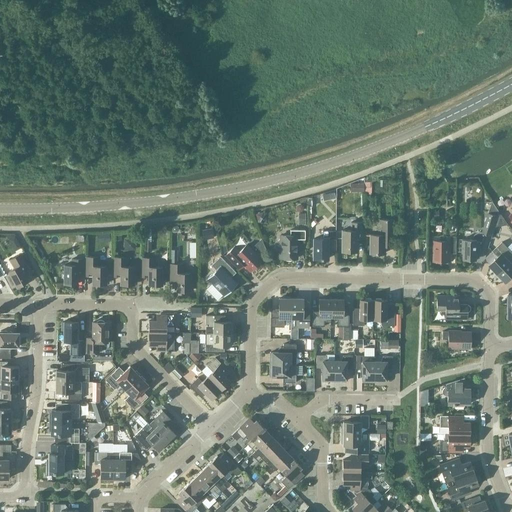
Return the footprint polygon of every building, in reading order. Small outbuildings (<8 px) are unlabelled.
[(422,169),(416,170),(419,183),(425,181),(422,169)] [(492,201),(488,213),(482,232),(480,232),(477,233),(476,234),(474,235),(474,237),(473,239),(462,239),(462,252),(463,252),(463,260),(477,260),(477,252),(480,252),(480,241),(482,241),(485,234),(492,236),(495,227),(498,216),(499,212),(492,201)] [(496,206),(500,211),(505,208),(501,203),(496,206)] [(507,224),(500,213),(499,214),(498,216),(495,227),(507,224)] [(384,245),(393,246),(394,219),(379,219),(379,234),(370,234),(369,253),(384,253),(384,245)] [(363,238),(363,222),(351,222),(350,230),(341,230),(341,251),(345,251),(346,253),(347,254),(349,255),(351,255),(352,253),(352,251),(356,251),(356,238),(363,238)] [(212,228),(202,230),(203,239),(213,237),(212,228)] [(296,243),(304,243),(304,230),(290,229),(290,235),(280,235),(280,243),(279,244),(279,248),(280,249),(280,258),(284,258),(286,260),(290,260),(292,258),(296,258),(296,243)] [(327,248),(335,248),(336,230),(322,230),(322,238),(313,238),(313,258),(320,258),(320,259),(327,259),(327,248)] [(456,243),(456,236),(450,236),(450,241),(434,241),(434,261),(450,261),(450,243),(456,243)] [(511,259),(511,252),(502,242),(492,252),(497,257),(489,265),(498,274),(511,259)] [(240,260),(250,271),(261,260),(246,244),(239,251),(234,246),(225,255),(235,265),(240,260)] [(27,283),(26,281),(28,280),(23,271),(28,268),(20,254),(10,260),(14,268),(8,271),(17,286),(20,285),(21,286),(27,283)] [(232,269),(221,257),(220,256),(215,261),(220,265),(206,278),(223,296),(237,284),(227,274),(232,269)] [(92,284),(106,284),(106,266),(99,266),(99,257),(85,257),(85,272),(92,272),(92,284)] [(120,284),(134,284),(134,266),(127,266),(127,257),(113,257),(113,272),(120,272),(120,284)] [(148,284),(162,285),(162,267),(155,267),(155,258),(141,257),(141,273),(148,273),(148,284)] [(64,283),(77,284),(77,272),(83,272),(83,259),(71,259),(71,265),(64,265),(64,283)] [(511,259),(498,274),(506,282),(511,276),(511,259)] [(176,291),(190,291),(190,273),(183,273),(183,264),(169,264),(169,279),(176,279),(176,291)] [(470,306),(468,304),(458,304),(458,295),(437,295),(436,309),(445,309),(445,318),(466,318),(466,311),(468,311),(470,309),(470,306)] [(290,318),(291,298),(279,298),(278,308),(270,308),(270,326),(283,326),(284,318),(290,318)] [(303,298),(291,298),(290,318),(297,318),(297,327),(308,327),(309,309),(302,309),(303,298)] [(330,317),(331,299),(319,298),(318,311),(312,311),(312,326),(324,326),(324,321),(330,321),(330,317)] [(343,299),(331,299),(330,317),(337,317),(337,325),(343,325),(343,339),(350,339),(350,329),(350,323),(348,323),(348,311),(342,311),(343,299)] [(372,319),(373,299),(359,299),(359,310),(352,310),(352,325),(364,325),(364,319),(372,319)] [(386,299),(373,299),(372,319),(381,319),(381,325),(393,326),(394,314),(394,310),(386,310),(386,299)] [(190,317),(201,317),(201,307),(195,307),(190,307),(190,312),(190,317)] [(148,320),(148,332),(166,332),(166,326),(174,326),(174,315),(160,315),(160,321),(148,320)] [(205,333),(232,333),(232,323),(230,323),(230,322),(225,321),(225,315),(205,315),(205,333)] [(98,342),(107,342),(108,322),(104,322),(103,320),(100,319),(97,320),(96,322),(93,322),(92,338),(86,338),(86,353),(98,353),(98,342)] [(70,354),(84,354),(84,340),(77,340),(78,322),(64,321),(64,322),(62,322),(61,330),(63,330),(63,341),(70,341),(70,354)] [(310,338),(322,338),(322,333),(315,333),(315,329),(311,329),(310,338)] [(0,358),(10,358),(10,350),(14,346),(18,346),(18,332),(8,332),(6,331),(0,330),(0,358)] [(448,331),(442,331),(442,339),(448,339),(448,348),(470,348),(470,331),(457,331),(457,330),(448,330),(448,331)] [(166,332),(148,332),(148,344),(160,345),(160,350),(173,351),(173,339),(165,339),(166,332)] [(232,333),(205,333),(205,351),(221,351),(221,345),(230,345),(230,343),(232,343),(232,333)] [(357,339),(354,339),(354,347),(362,347),(362,339),(357,339)] [(387,348),(398,349),(398,340),(387,340),(387,348)] [(270,352),(270,364),(290,364),(295,365),(296,344),(283,344),(283,347),(280,347),(278,349),(278,352),(270,352)] [(58,353),(58,361),(66,361),(66,353),(58,353)] [(193,362),(194,363),(200,357),(201,356),(200,354),(199,354),(191,353),(188,357),(193,362)] [(334,381),(334,361),(327,361),(325,355),(316,355),(316,367),(322,367),(322,380),(334,381)] [(341,361),(334,361),(334,381),(346,381),(346,368),(352,368),(352,355),(342,355),(341,361)] [(374,381),(374,361),(374,355),(356,355),(356,368),(362,368),(362,381),(374,381)] [(374,361),(374,381),(386,381),(386,368),(392,368),(392,356),(383,356),(381,361),(374,361)] [(207,376),(220,390),(229,381),(221,372),(225,368),(215,357),(206,366),(212,371),(207,376)] [(162,368),(166,372),(168,374),(173,369),(174,369),(168,362),(162,368)] [(56,381),(73,381),(89,381),(89,367),(81,367),(81,364),(69,364),(69,370),(56,370),(56,381)] [(290,364),(270,364),(270,376),(283,376),(283,382),(295,382),(295,373),(295,365),(290,364)] [(0,371),(0,378),(18,378),(18,366),(1,366),(1,372),(0,371)] [(125,389),(139,375),(129,366),(123,372),(118,366),(105,379),(114,389),(119,384),(125,389)] [(172,371),(179,378),(183,373),(176,367),(172,371)] [(148,385),(139,375),(125,389),(130,395),(125,399),(134,409),(147,396),(142,391),(148,385)] [(220,390),(207,376),(202,381),(197,377),(189,385),(198,395),(202,390),(211,399),(220,390)] [(18,378),(0,378),(0,398),(21,399),(21,386),(18,386),(18,378)] [(463,403),(469,404),(469,391),(463,391),(463,378),(446,383),(446,387),(445,387),(444,387),(444,388),(443,388),(443,389),(442,389),(442,390),(442,391),(442,392),(442,393),(443,393),(443,394),(444,394),(445,395),(446,395),(447,395),(447,404),(453,404),(453,405),(455,405),(455,408),(463,408),(463,403)] [(73,381),(56,381),(56,392),(68,392),(68,399),(80,399),(81,387),(73,387),(73,381)] [(49,421),(70,422),(70,417),(78,417),(79,403),(64,403),(64,410),(51,410),(51,413),(49,413),(49,421)] [(142,404),(136,410),(141,415),(147,409),(142,404)] [(0,420),(12,420),(12,412),(10,411),(10,408),(0,407),(0,420)] [(130,416),(142,428),(142,427),(144,429),(149,425),(149,424),(135,411),(130,416)] [(153,429),(166,442),(175,434),(166,425),(171,420),(162,411),(153,419),(149,424),(149,425),(153,429)] [(341,423),(341,433),(360,433),(360,426),(368,427),(368,415),(355,415),(355,421),(343,421),(343,423),(341,423)] [(448,433),(469,434),(469,422),(455,422),(455,416),(440,415),(439,426),(448,427),(448,433)] [(252,439),(263,428),(256,420),(253,422),(249,417),(231,435),(236,440),(240,436),(242,438),(247,434),(251,439),(252,439)] [(12,420),(0,420),(0,432),(10,433),(10,429),(12,429),(12,420)] [(70,422),(49,421),(49,431),(51,431),(51,434),(63,434),(63,441),(78,442),(78,428),(70,428),(70,422)] [(376,424),(376,433),(379,433),(385,433),(385,428),(385,425),(376,424)] [(166,442),(153,429),(149,425),(144,429),(142,427),(133,436),(143,447),(149,441),(158,450),(166,442)] [(252,439),(251,439),(247,443),(254,451),(255,451),(271,436),(263,428),(252,439)] [(81,437),(85,442),(86,442),(94,435),(89,430),(81,437)] [(360,433),(341,433),(341,443),(343,443),(343,444),(356,445),(356,452),(368,452),(368,440),(360,440),(360,433)] [(469,446),(469,434),(448,433),(444,433),(444,440),(439,440),(439,451),(455,452),(455,446),(469,446)] [(255,451),(254,451),(251,454),(255,458),(258,455),(262,459),(278,443),(271,436),(255,451)] [(278,443),(262,459),(269,466),(269,467),(286,451),(278,443)] [(0,480),(4,480),(4,478),(8,478),(8,460),(2,460),(2,451),(10,451),(10,444),(0,444),(0,480)] [(55,445),(55,453),(49,453),(49,465),(47,465),(47,474),(53,474),(53,473),(63,473),(63,458),(72,458),(72,445),(63,445),(55,445)] [(232,445),(226,451),(232,458),(239,452),(232,445)] [(269,467),(269,466),(266,470),(270,474),(277,466),(281,470),(293,459),(286,451),(269,467)] [(112,478),(112,452),(94,452),(94,465),(100,465),(100,478),(112,478)] [(131,452),(112,452),(112,478),(124,478),(124,465),(131,465),(131,452)] [(217,455),(209,463),(220,475),(221,474),(225,470),(230,474),(232,471),(236,476),(241,471),(224,453),(219,457),(217,455)] [(237,453),(232,458),(236,462),(242,457),(237,453)] [(342,459),(342,471),(359,472),(359,465),(367,465),(368,454),(354,453),(354,459),(342,459)] [(453,479),(473,472),(469,460),(461,463),(459,458),(439,464),(445,482),(453,479)] [(293,459),(281,470),(286,475),(280,481),(285,485),(288,488),(303,474),(298,469),(301,467),(293,459)] [(209,463),(201,470),(220,490),(221,491),(225,487),(222,484),(226,480),(221,474),(220,475),(209,463)] [(220,490),(201,470),(194,478),(209,494),(213,490),(217,494),(220,490)] [(359,472),(342,471),(342,483),(354,483),(354,489),(367,490),(367,489),(367,478),(364,478),(364,472),(359,472)] [(254,472),(250,476),(254,480),(255,481),(259,477),(254,472)] [(473,472),(453,479),(455,485),(447,488),(451,499),(471,493),(469,487),(478,484),(473,472)] [(255,481),(259,485),(265,480),(260,476),(255,481)] [(194,478),(186,485),(202,501),(205,497),(209,501),(213,497),(209,494),(194,478)] [(244,482),(248,486),(249,485),(252,482),(248,478),(244,482)] [(190,511),(202,501),(186,485),(178,493),(180,495),(176,500),(187,511),(190,511)] [(367,490),(354,489),(354,493),(360,499),(352,508),(355,511),(364,511),(372,504),(376,501),(372,496),(373,494),(369,489),(367,489),(367,490)] [(270,496),(275,501),(279,496),(276,493),(275,492),(270,496)] [(228,498),(232,502),(237,497),(233,493),(228,498)] [(284,496),(280,500),(285,506),(290,502),(284,496)] [(394,502),(397,505),(402,500),(399,497),(394,502)] [(469,511),(485,511),(488,511),(484,500),(473,503),(471,498),(460,502),(463,511),(464,511),(469,510),(469,511)] [(225,501),(220,505),(224,509),(229,505),(225,501)] [(377,509),(372,504),(364,511),(389,511),(392,510),(384,502),(377,509)] [(449,503),(438,506),(440,511),(451,508),(449,503)]
